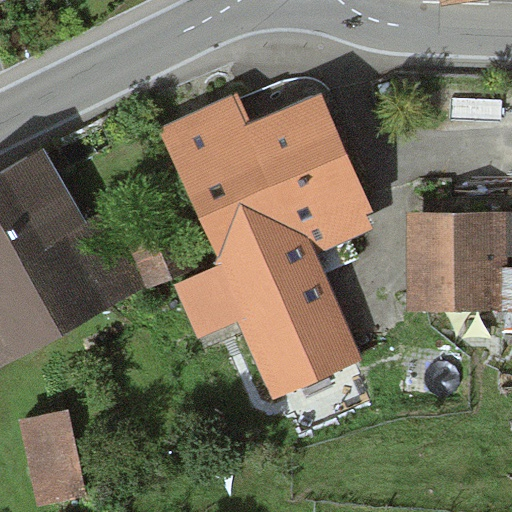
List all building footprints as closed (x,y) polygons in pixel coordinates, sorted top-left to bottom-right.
[(234,95),(162,126),(221,263),(172,284),(198,343),(241,324),(274,400),(365,361),(318,255),(376,230),(369,214),(375,211),(322,89),(246,123),(234,95)] [(46,154),(0,180),(0,369),(147,284),(110,213),(87,225),(46,154)] [(201,266),(163,187),(110,213),(147,284),(148,288),(201,266)] [(511,214),(408,214),(409,317),(499,316),(499,333),(511,332),(511,214)] [(80,495),(63,415),(15,425),(32,505),(80,495)]
